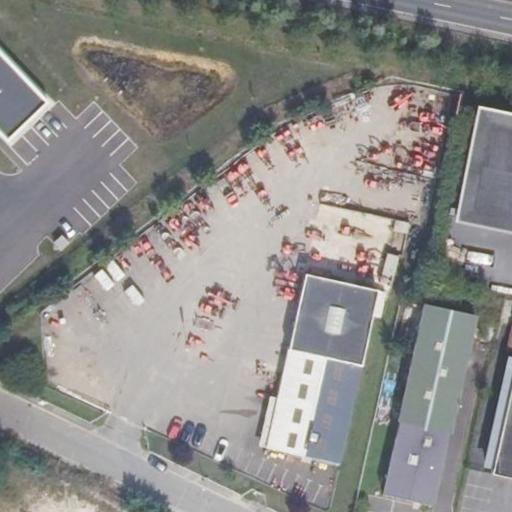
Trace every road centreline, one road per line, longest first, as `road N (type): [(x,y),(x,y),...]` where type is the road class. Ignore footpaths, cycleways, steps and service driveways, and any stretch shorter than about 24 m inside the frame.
road 1 (unknown): [(101,455),(145,392),(305,220)]
road 2 (unclassified): [(0,405),(215,511)]
